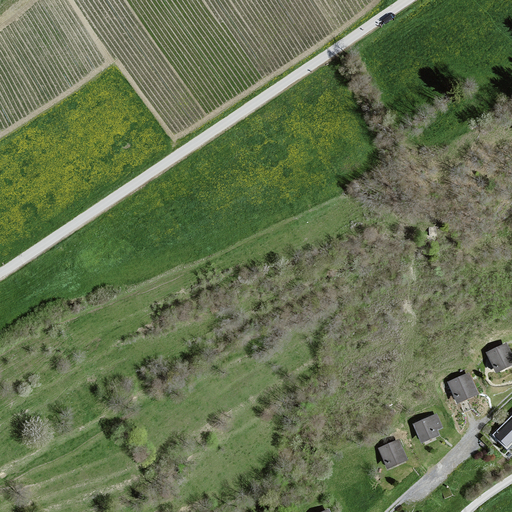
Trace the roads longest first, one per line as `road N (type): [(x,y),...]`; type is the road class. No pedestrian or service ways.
road 1 (tertiary): [(0,275),(403,0)]
road 2 (residential): [(511,395),(390,511)]
